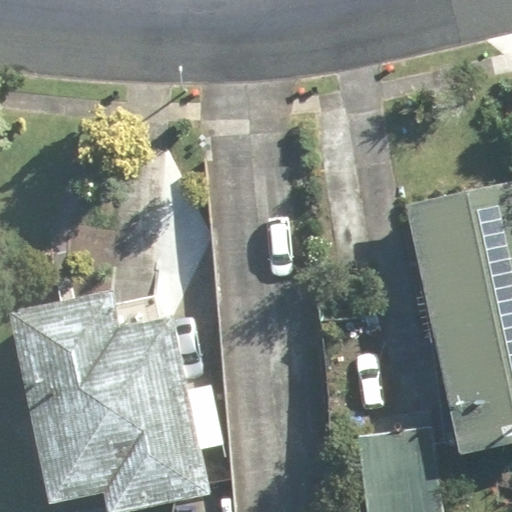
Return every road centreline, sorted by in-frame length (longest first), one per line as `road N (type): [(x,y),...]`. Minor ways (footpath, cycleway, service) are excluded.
road 1 (unknown): [(226,30),(290,511)]
road 2 (residential): [(413,0),(291,27),(226,30),(148,33),(0,17)]
